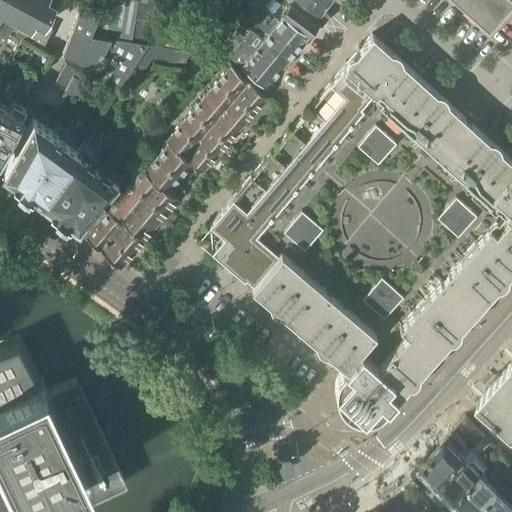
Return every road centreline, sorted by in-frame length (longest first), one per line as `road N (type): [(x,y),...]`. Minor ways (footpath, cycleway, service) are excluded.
road 1 (tertiary): [(192,348),(0,210)]
road 2 (tertiary): [(511,311),(415,421),(361,465)]
road 3 (tertiary): [(282,502),(288,464),(280,431),(259,394),(201,356)]
road 4 (tertiary): [(201,356),(235,395),(248,439),(225,511)]
road 5 (residential): [(287,114),(388,1)]
road 6 (residential): [(491,88),(388,1)]
